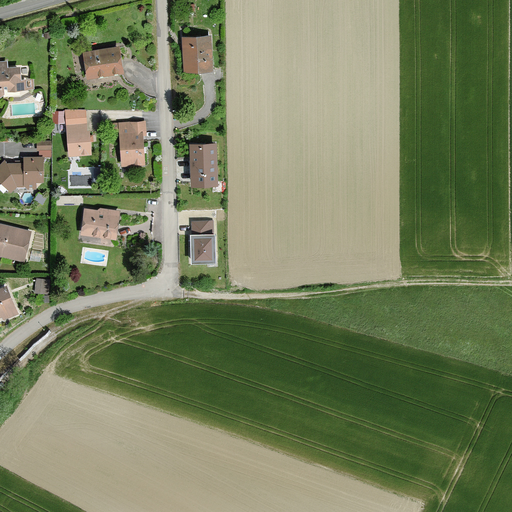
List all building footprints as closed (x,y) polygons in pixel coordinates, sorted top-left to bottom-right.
[(208,36),(184,38),(186,71),(210,69),(208,36)] [(116,48),(84,52),(86,69),(95,68),(96,74),(119,71),(116,48)] [(1,89),(19,89),(19,69),(0,69),(0,93),(2,92),(1,89)] [(77,120),(67,121),(68,149),(78,149),(77,151),(87,151),(86,132),(84,131),(84,121),(77,122),(77,120)] [(131,158),(132,161),(143,161),(141,132),(130,132),(130,131),(121,131),(122,159),(131,158)] [(215,182),(214,144),(192,145),(193,183),(215,182)] [(4,162),(0,164),(0,180),(8,190),(13,186),(29,186),(30,179),(37,180),(37,157),(22,157),(23,165),(9,164),(7,166),(4,162)] [(107,213),(86,211),(83,232),(114,236),(118,212),(107,211),(107,213)] [(192,260),(206,260),(206,257),(214,257),(213,233),(212,233),(211,221),(192,222),(193,234),(191,234),(192,260)] [(26,237),(0,231),(0,256),(21,261),(26,237)] [(49,280),(37,279),(36,292),(48,293),(49,280)] [(4,290),(0,291),(0,312),(0,313),(3,319),(14,314),(4,290)]
